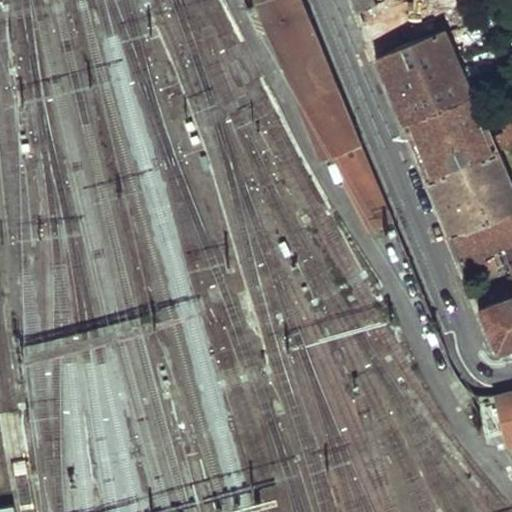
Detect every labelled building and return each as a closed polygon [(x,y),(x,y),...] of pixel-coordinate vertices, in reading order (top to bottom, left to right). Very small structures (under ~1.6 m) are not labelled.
[(301,0),(252,0),(320,161),(332,156),(361,144),(301,0)] [(352,0),(357,11),(387,0),(352,0)] [(471,93),(402,122),(426,180),(496,152),(471,93)] [(361,144),(332,156),(364,232),(393,220),(361,144)] [(511,190),(496,152),(426,180),(450,238),(511,211),(511,190)] [(511,211),(450,238),(463,269),(495,256),(510,250),(511,254),(511,275),(511,276),(511,278),(511,211)] [(495,256),(463,269),(465,274),(475,270),(476,273),(498,264),(495,256)] [(490,292),(475,298),(478,304),(493,298),(490,292)] [(511,296),(497,302),(500,308),(511,303),(511,296)] [(497,302),(479,308),(497,352),(511,347),(511,303),(500,308),(497,302)] [(511,387),(494,392),(507,444),(511,443),(511,387)]
